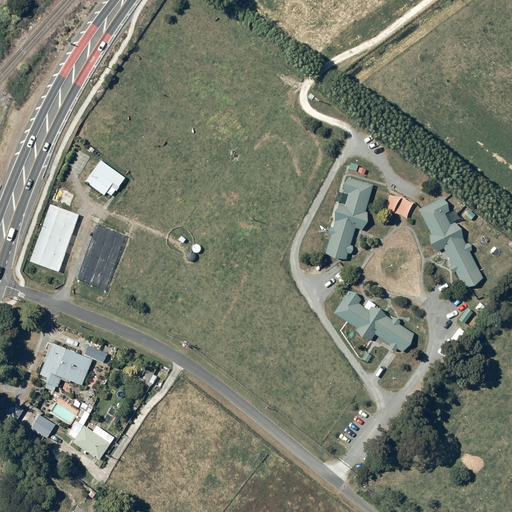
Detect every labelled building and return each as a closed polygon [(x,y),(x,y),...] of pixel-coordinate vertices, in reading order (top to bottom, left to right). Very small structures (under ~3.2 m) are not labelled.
[(126,177),(99,159),(84,182),(105,196),(107,193),(112,197),(126,177)] [(372,184),(348,177),(344,192),(347,193),(344,205),(339,203),(333,226),(331,226),(329,234),(331,234),(326,251),(344,256),(346,249),(349,250),(355,227),(362,229),(367,212),(365,211),(372,184)] [(55,179),(42,213),(62,220),(58,230),(72,236),(77,223),(71,222),(77,203),(73,202),(77,188),(55,179)] [(391,191),(383,207),(405,217),(412,201),(391,191)] [(442,196),(418,208),(431,233),(429,234),(437,251),(443,248),(452,265),(449,266),(453,273),(455,271),(463,287),(482,278),(461,236),(462,236),(456,222),(450,224),(444,213),(449,211),(442,196)] [(348,291),(335,311),(357,326),(356,329),(370,338),(373,333),(389,343),(388,345),(396,350),(397,348),(402,352),(414,334),(398,323),(399,321),(393,318),(392,319),(371,305),(369,309),(358,302),(360,299),(348,291)] [(473,312),(465,308),(458,320),(465,324),(473,312)] [(94,360),(53,343),(38,379),(59,388),(62,378),(83,386),(94,360)] [(158,375),(148,370),(143,379),(153,384),(158,375)] [(56,426),(39,415),(31,428),(47,439),(56,426)] [(73,443),(100,461),(111,444),(85,426),(73,443)]
